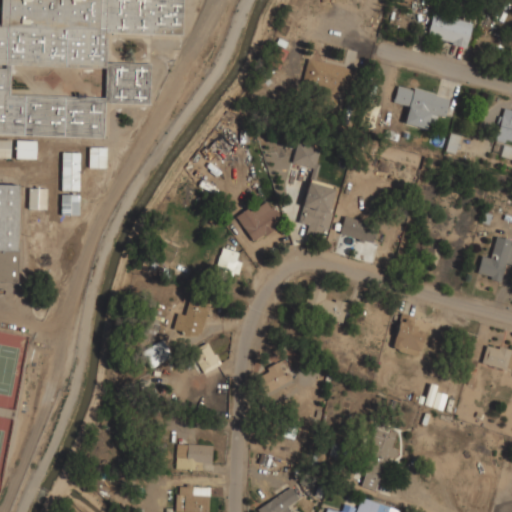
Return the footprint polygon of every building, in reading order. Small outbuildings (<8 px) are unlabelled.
[(0,0),(179,0),(179,33),(106,31),(105,63),(150,64),(148,106),(104,104),(103,138),(0,134),(0,0)] [(471,24),(432,13),(426,36),(465,47),(471,24)] [(301,82),(321,87),(319,96),(345,102),(352,69),(307,58),(301,82)] [(444,117),(449,97),(396,85),(392,102),(407,105),(403,123),(426,128),(429,113),(444,117)] [(373,120),(378,106),(366,103),(362,117),(373,120)] [(511,110),(501,108),(494,138),(511,142),(511,110)] [(233,145),(219,132),(205,147),(218,160),(233,145)] [(462,135),(448,133),(445,151),(454,153),(456,144),(460,144),(462,135)] [(0,156),(9,157),(9,139),(0,138),(0,156)] [(14,157),(34,158),(35,140),(14,139),(14,157)] [(314,168),(319,147),(296,142),(291,163),(314,168)] [(87,146),(105,146),(105,166),(87,166),(87,146)] [(60,151),(59,188),(77,189),(78,152),(60,151)] [(86,170),(105,171),(104,192),(86,191),(86,170)] [(334,188),(307,182),(297,222),(307,225),(305,233),(319,236),(321,228),(327,230),(332,211),(328,210),(334,188)] [(0,282),(15,283),(19,185),(0,184),(0,282)] [(27,187),(45,188),(45,208),(26,207),(27,187)] [(59,192),(77,193),(77,214),(58,214),(59,192)] [(236,216),(251,241),(281,223),(266,198),(236,216)] [(29,214),(47,214),(46,252),(29,252),(29,214)] [(371,242),(375,225),(343,217),(338,234),(371,242)] [(476,274),(500,280),(504,262),(511,264),(511,261),(511,241),(494,238),(489,258),(480,255),(476,274)] [(239,261),(235,260),(237,251),(220,247),(214,274),(234,279),(239,261)] [(30,257),(29,268),(42,269),(43,258),(30,257)] [(342,321),(346,303),(323,298),(325,289),(308,285),(302,312),(342,321)] [(184,315),(176,313),(172,330),(199,337),(206,307),(187,302),(184,315)] [(424,331),(411,327),(414,316),(400,312),(390,348),(417,356),(424,331)] [(140,351),(150,368),(171,356),(161,339),(140,351)] [(218,364),(206,342),(190,350),(202,373),(218,364)] [(511,369),(511,367),(511,350),(484,345),(480,364),(511,369)] [(279,361),(265,367),(267,372),(255,377),(262,392),(287,382),(279,361)] [(360,487),(379,490),(385,455),(392,456),(396,431),(371,427),(360,487)] [(175,468),(198,469),(199,463),(211,463),(211,445),(176,443),(175,468)] [(175,511),(208,511),(208,487),(176,486),(175,511)] [(257,508),(259,511),(290,511),(286,506),(298,499),(290,487),(257,508)] [(354,511),(398,511),(399,511),(360,496),(354,511)] [(352,511),(354,507),(343,503),(339,511),(333,511),(325,509),(324,511),(352,511)]
